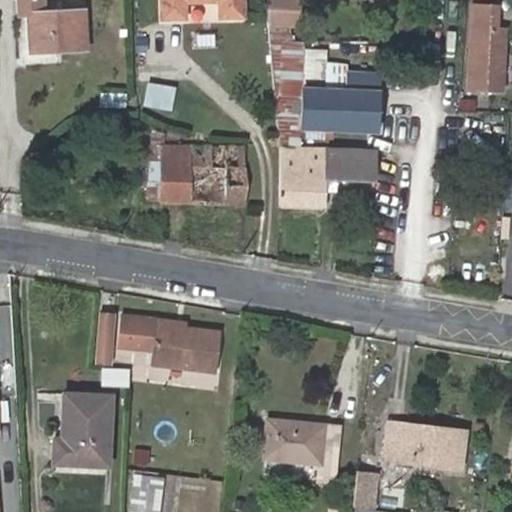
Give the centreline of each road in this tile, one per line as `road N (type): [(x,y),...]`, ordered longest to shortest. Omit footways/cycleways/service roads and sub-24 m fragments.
road 1 (residential): [(511,329),(0,242)]
road 2 (unknown): [(14,244),(7,351),(18,511)]
road 3 (unknown): [(14,244),(19,0)]
